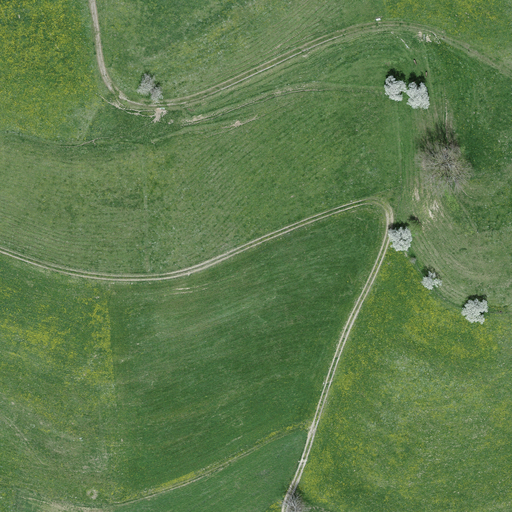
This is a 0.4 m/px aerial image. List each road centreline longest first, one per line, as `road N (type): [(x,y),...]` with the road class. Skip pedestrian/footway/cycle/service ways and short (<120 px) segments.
road 1 (track): [(287,511),(347,331),(386,247),(391,214),(383,206),(331,213),(191,271),(150,278),(78,273),(0,249)]
road 2 (track): [(93,0),(113,97),(135,106),(198,102)]
